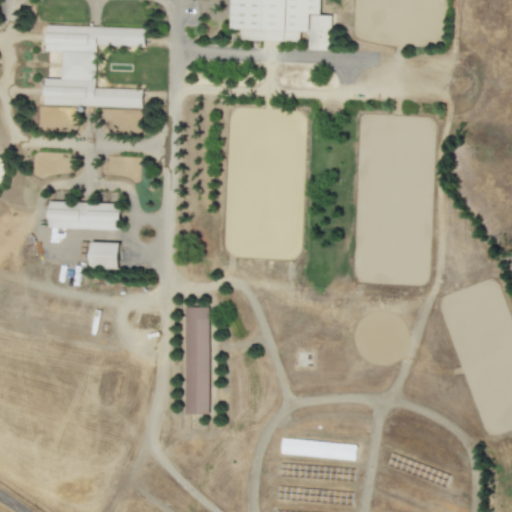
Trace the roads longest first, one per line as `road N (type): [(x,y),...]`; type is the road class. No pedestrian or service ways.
road 1 (track): [(164,278),(155,445),(219,511),(471,454),(455,430),(400,404),(293,398),(236,284),(164,278)]
road 2 (track): [(287,394),(260,442),(254,511)]
